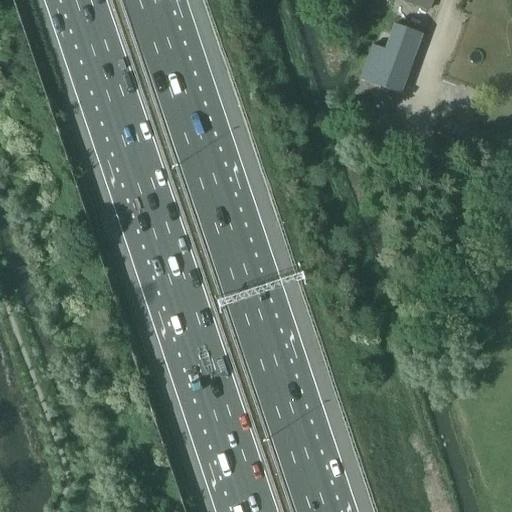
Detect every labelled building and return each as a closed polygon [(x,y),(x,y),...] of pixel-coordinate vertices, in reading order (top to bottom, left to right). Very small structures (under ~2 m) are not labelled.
[(397,0),(428,11),(432,0),(397,0)] [(384,50),(371,45),(359,81),(395,94),(415,33),(392,25),(384,50)] [(357,114),(358,115),(360,116),(362,116),(364,116),(365,115),(367,114),(369,113),(370,112),(371,111),(372,109),(372,107),(372,105),(372,104),(372,102),(371,100),(370,99),(369,97),(367,96),(365,96),(364,95),(362,95),(360,95),(358,96),(357,96),(355,98),(354,99),(353,100),(352,102),(352,104),(352,105),(352,107),(352,109),(353,110),(354,112),(355,113),(357,114)] [(473,113),(448,104),(434,140),(471,154),(478,135),(466,130),(473,113)] [(457,229),(473,185),(457,179),(441,223),(457,229)]
